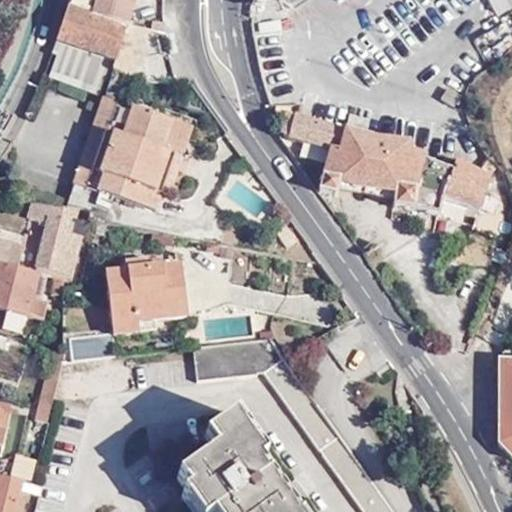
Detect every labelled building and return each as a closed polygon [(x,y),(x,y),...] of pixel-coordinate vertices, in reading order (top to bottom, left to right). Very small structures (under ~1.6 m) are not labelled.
[(68,0),(66,10),(53,46),(109,62),(113,63),(119,43),(134,47),(139,32),(123,28),(131,0),(68,0)] [(511,0),(492,0),(501,16),(511,10),(511,0)] [(505,26),(475,33),(479,51),(510,44),(505,26)] [(109,62),(53,46),(52,52),(107,69),(109,62)] [(107,69),(52,52),(50,56),(56,58),(48,81),(96,98),(107,69)] [(158,154),(169,123),(101,100),(71,186),(153,215),(159,197),(153,195),(167,156),(158,154)] [(337,130),(283,114),(282,126),(336,134),(337,130)] [(368,122),(348,117),(345,128),(365,134),(368,122)] [(189,130),(169,123),(158,154),(167,156),(153,195),(159,197),(165,200),(189,130)] [(323,168),(319,193),(320,192),(324,161),(332,162),(336,134),(282,126),(282,136),(287,143),(301,148),(297,160),(323,168)] [(442,200),(478,213),(493,168),(488,163),(487,163),(480,170),(467,166),(455,162),(452,170),(421,160),(422,156),(419,156),(419,153),(406,151),(407,146),(371,141),(371,140),(360,139),(361,137),(337,130),(336,134),(332,162),(324,161),(320,192),(319,193),(319,194),(334,196),(335,188),(393,197),(392,208),(437,215),(442,200)] [(73,210),(31,203),(26,219),(44,224),(32,269),(67,279),(78,238),(67,236),(73,210)] [(294,245),(283,230),(274,236),(285,252),(294,245)] [(0,242),(0,264),(16,269),(21,248),(0,242)] [(104,270),(111,337),(154,332),(154,324),(187,321),(180,263),(150,266),(149,260),(124,262),(124,268),(104,270)] [(37,276),(0,266),(0,312),(5,313),(1,330),(20,335),(25,318),(40,323),(45,304),(30,300),(37,276)] [(61,281),(50,279),(50,306),(61,306),(61,281)] [(69,364),(113,358),(111,337),(66,342),(69,364)] [(392,511),(261,341),(188,352),(192,385),(252,375),(252,373),(258,372),(363,511),(392,511)] [(49,409),(51,410),(59,366),(61,354),(51,351),(39,407),(49,409)] [(511,360),(498,360),(497,443),(498,447),(511,460),(511,360)] [(45,425),(49,409),(39,407),(37,407),(34,423),(45,425)] [(290,511),(254,462),(260,457),(240,431),(242,428),(232,416),(201,439),(211,452),(174,479),(183,492),(178,497),(188,511),(290,511)] [(38,490),(0,477),(0,511),(12,511),(18,491),(37,495),(38,490)]
